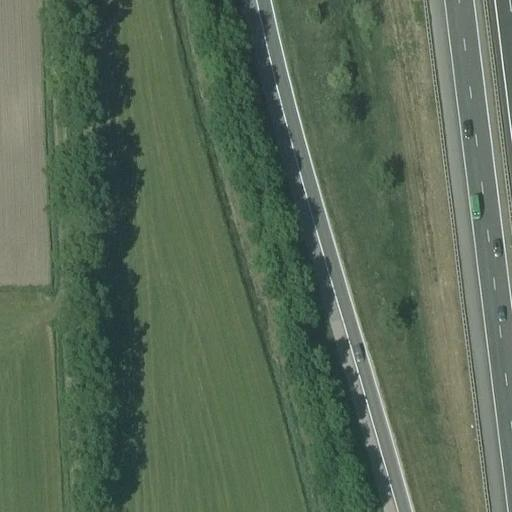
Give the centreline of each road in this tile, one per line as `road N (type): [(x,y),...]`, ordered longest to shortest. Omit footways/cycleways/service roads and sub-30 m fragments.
road 1 (motorway): [(258,0),(393,511)]
road 2 (motorway): [(458,0),(511,451)]
